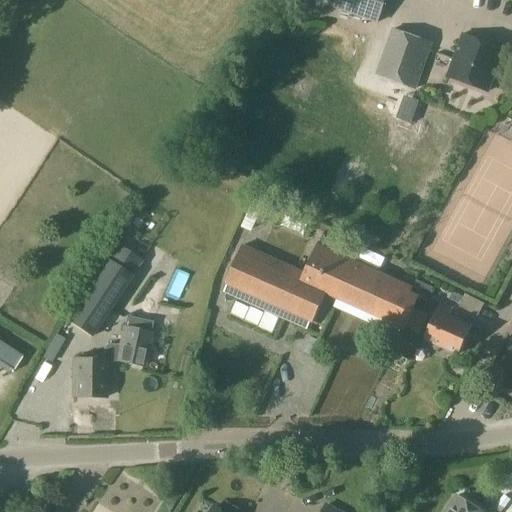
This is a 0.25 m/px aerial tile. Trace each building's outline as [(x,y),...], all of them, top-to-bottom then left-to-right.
[(376,24),(385,0),(334,0),(331,7),(376,24)] [(414,89),(431,44),(393,30),(376,75),(414,89)] [(488,91),(503,49),(463,34),(447,77),(488,91)] [(332,253),(336,245),(322,238),(318,246),(316,246),(311,257),(304,274),(272,259),(274,252),(265,248),(262,253),(261,255),(242,246),(237,257),(226,283),(313,323),(326,294),(405,329),(406,327),(414,310),(420,296),(411,293),(412,288),(342,257),(332,253)] [(88,338),(138,263),(115,248),(66,323),(88,338)] [(453,294),(450,300),(460,305),(463,299),(453,294)] [(459,353),(471,328),(448,318),(452,309),(440,304),(425,338),(459,353)] [(428,315),(414,310),(406,327),(420,332),(428,315)] [(104,361),(106,361),(121,361),(143,365),(149,333),(124,328),(121,345),(108,345),(104,348),(104,355),(104,361)] [(0,343),(0,360),(13,368),(20,357),(0,343)] [(374,352),(370,360),(385,367),(388,358),(374,352)] [(104,361),(104,355),(92,355),(92,360),(74,359),(74,397),(106,397),(106,361),(104,361)] [(480,511),(458,497),(448,511),(480,511)] [(342,511),(325,503),(320,511),(342,511)]
